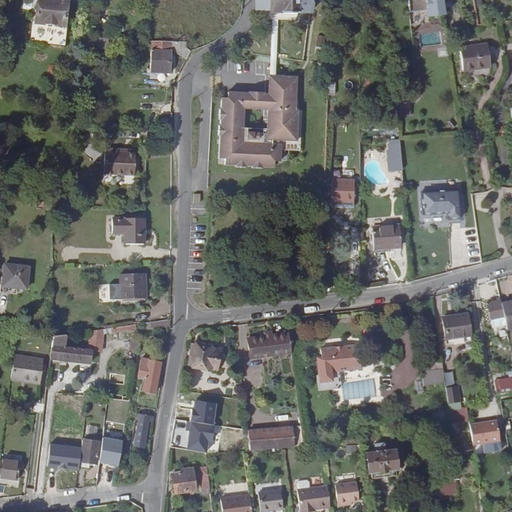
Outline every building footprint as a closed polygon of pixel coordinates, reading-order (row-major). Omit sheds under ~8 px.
[(60,0),(34,0),(31,22),(60,26),(63,0),(60,0)] [(254,0),(254,9),(266,9),(266,10),(281,11),(282,13),(297,13),(297,11),(309,11),(309,0),(254,0)] [(169,50),(184,60),(190,50),(180,47),(180,41),(148,38),(147,72),(169,72),(169,50)] [(466,45),(470,67),(490,64),(486,42),(466,45)] [(462,69),(470,67),(466,45),(459,46),(462,69)] [(273,48),(267,47),(265,85),(264,100),(271,100),(272,67),(273,48)] [(290,68),(272,67),(271,100),(264,100),(263,120),(240,119),(241,99),(242,84),(225,84),(225,89),(219,89),(218,101),(218,111),(217,117),(217,127),(216,150),(222,151),(222,157),(232,157),(233,156),(236,155),(236,160),(244,160),(244,158),(250,158),(250,160),(260,160),(260,158),(263,158),(272,158),(272,153),(279,153),(279,141),(270,140),(271,131),(295,132),(296,102),(293,101),(289,101),(290,68)] [(147,72),(146,84),(168,84),(169,72),(147,72)] [(264,100),(265,85),(242,84),(241,99),(264,100)] [(401,117),(412,116),(411,101),(401,102),(401,117)] [(299,132),(295,132),(271,131),(270,140),(279,141),(298,142),(299,132)] [(389,171),(403,170),(402,139),(388,140),(389,171)] [(116,154),(116,150),(102,150),(102,173),(132,175),(132,172),(132,157),(132,154),(125,154),(116,154)] [(331,178),(330,205),(353,206),(354,178),(331,178)] [(420,189),(422,212),(447,210),(448,221),(461,220),(459,188),(420,189)] [(143,216),(111,215),(111,233),(123,233),(123,240),(142,241),(143,216)] [(370,225),(372,246),(400,245),(399,223),(370,225)] [(6,260),(3,282),(27,284),(28,262),(6,260)] [(120,287),(120,297),(144,296),(144,271),(120,271),(120,287)] [(499,303),(499,299),(486,301),(491,329),(504,326),(499,303)] [(505,328),(511,326),(511,299),(499,303),(504,326),(505,328)] [(478,305),(470,306),(472,319),(481,318),(478,305)] [(444,338),(469,335),(466,314),(441,317),(444,338)] [(169,324),(170,316),(152,319),(153,326),(169,324)] [(153,326),(152,319),(142,320),(142,327),(153,326)] [(53,332),(51,357),(89,361),(91,349),(100,350),(104,330),(133,326),(132,322),(90,327),(87,349),(68,346),(70,330),(53,332)] [(290,353),(287,332),(270,335),(270,331),(263,331),(264,336),(251,337),(254,358),(290,353)] [(138,351),(140,335),(132,334),(129,349),(138,351)] [(217,368),(220,348),(192,343),(188,363),(217,368)] [(10,377),(28,379),(40,380),(43,357),(14,353),(10,377)] [(160,360),(152,358),(147,357),(142,356),(138,376),(143,377),(141,390),(154,392),(160,360)] [(330,377),(361,373),(359,356),(316,362),(321,395),(332,394),(330,377)] [(444,382),(441,368),(417,371),(419,386),(444,382)] [(511,376),(496,380),(494,380),(496,391),(498,391),(511,388),(511,376)] [(455,386),(445,388),(447,403),(457,402),(455,386)] [(447,408),(437,409),(438,420),(448,418),(447,408)] [(155,422),(155,417),(139,414),(138,419),(139,419),(135,443),(143,444),(147,421),(155,422)] [(496,420),(470,424),(473,444),(500,440),(496,420)] [(98,439),(98,427),(86,426),(86,438),(98,439)] [(262,429),(264,449),(282,448),(295,447),(294,427),(262,429)] [(250,429),(251,449),(264,449),(262,429),(250,429)] [(97,440),(82,438),(79,460),(94,462),(97,440)] [(370,479),(400,476),(399,470),(404,469),(402,458),(397,458),(396,451),(389,452),(388,443),(374,445),(374,454),(367,455),(370,479)] [(0,458),(0,460),(0,476),(18,478),(20,461),(0,458)] [(210,501),(206,468),(200,469),(204,502),(210,501)] [(174,492),(196,489),(193,470),(172,473),(174,492)] [(36,475),(34,491),(44,491),(45,476),(36,475)] [(425,482),(427,498),(442,496),(442,494),(440,480),(425,482)] [(342,505),(359,503),(356,484),(334,487),(337,508),(343,508),(342,505)] [(312,511),(313,511),(330,510),(327,488),(297,492),(299,511),(312,511)] [(259,511),(281,509),(279,491),(257,493),(259,511)] [(250,511),(249,496),(219,500),(220,511),(250,511)]
